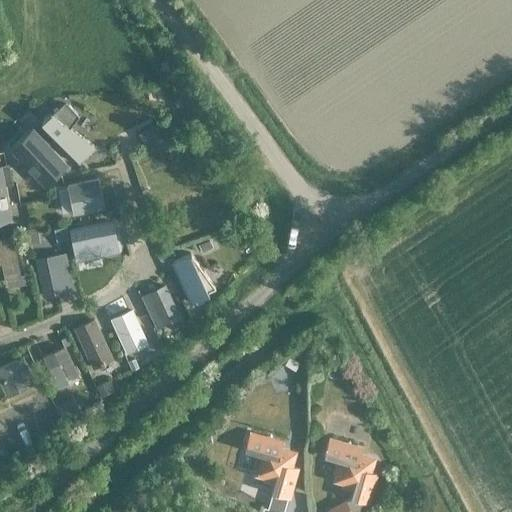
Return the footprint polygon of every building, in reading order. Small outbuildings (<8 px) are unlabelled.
[(40,122),(78,163),(95,148),(69,128),(79,116),(68,105),(54,117),(50,113),(40,122)] [(32,127),(12,147),(45,182),(65,163),(32,127)] [(155,128),(140,136),(146,147),(161,140),(155,128)] [(0,220),(13,218),(2,165),(0,165),(0,220)] [(98,179),(67,186),(73,213),(103,207),(98,179)] [(132,214),(122,217),(126,229),(135,226),(132,214)] [(112,253),(109,238),(115,237),(111,221),(70,230),(77,260),(112,253)] [(11,238),(0,240),(0,262),(2,262),(5,278),(19,275),(11,238)] [(188,300),(215,288),(190,253),(171,262),(173,266),(179,281),(188,300)] [(68,289),(61,255),(36,260),(43,294),(56,291),(57,292),(67,290),(68,289)] [(165,321),(178,315),(164,286),(142,296),(157,327),(165,323),(165,321)] [(132,310),(111,319),(126,351),(146,342),(132,310)] [(93,319),(75,328),(93,367),(112,359),(93,319)] [(63,347),(44,356),(58,385),(77,376),(63,347)] [(29,369),(23,356),(0,367),(0,394),(1,398),(32,383),(26,371),(29,369)] [(287,497),(288,497),(296,467),(288,464),(291,454),(280,451),(283,443),(273,440),(270,435),(265,438),(249,433),(244,450),(261,455),(255,474),(274,479),(271,492),(276,494),(273,502),(285,505),(287,497)] [(344,443),(328,439),(323,456),(340,461),(334,480),(354,485),(350,498),(329,511),(354,511),(360,509),(362,502),(367,503),(375,473),(367,470),(370,460),(359,457),(362,449),(352,446),(349,441),(344,443)]
